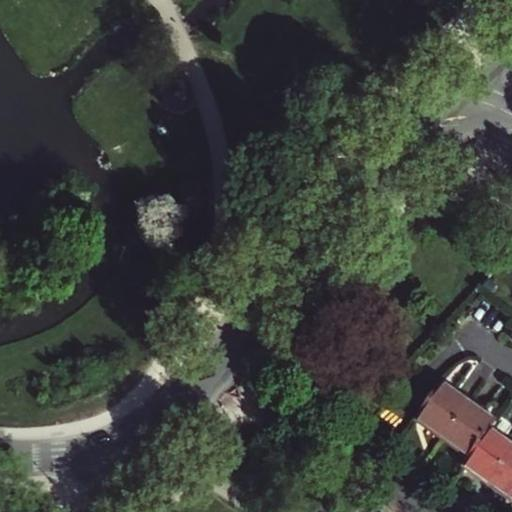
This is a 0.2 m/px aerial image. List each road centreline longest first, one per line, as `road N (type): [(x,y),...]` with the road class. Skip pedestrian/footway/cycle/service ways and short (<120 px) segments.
road 1 (secondary): [(223,372),(421,136),(443,121),(470,118)]
road 2 (residential): [(430,511),(223,372)]
road 3 (secondary): [(125,443),(0,458)]
road 4 (secondary): [(125,443),(182,412),(223,372)]
